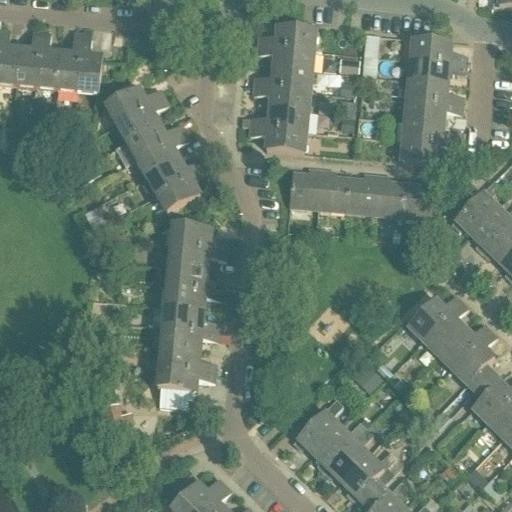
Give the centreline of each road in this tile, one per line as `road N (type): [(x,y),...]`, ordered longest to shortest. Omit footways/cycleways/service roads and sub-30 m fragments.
road 1 (residential): [(211,33),(202,127),(250,217),(230,438),(298,511)]
road 2 (residential): [(175,24),(0,12)]
road 3 (residential): [(472,182),(485,31)]
road 4 (residential): [(485,31),(430,6),(362,0)]
